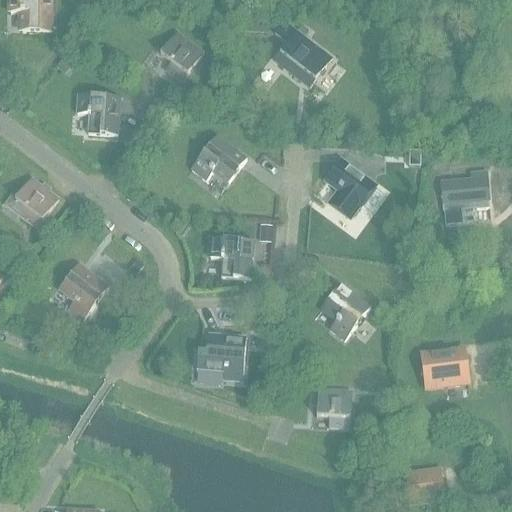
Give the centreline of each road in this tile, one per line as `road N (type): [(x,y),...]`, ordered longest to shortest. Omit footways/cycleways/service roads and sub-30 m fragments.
road 1 (unclassified): [(165,301),(154,248),(0,126)]
road 2 (unclassified): [(165,301),(255,299),(278,282),(296,163)]
road 3 (unclassified): [(116,372),(278,431)]
road 4 (unknown): [(104,205),(186,96)]
road 5 (unclassified): [(0,333),(116,372)]
